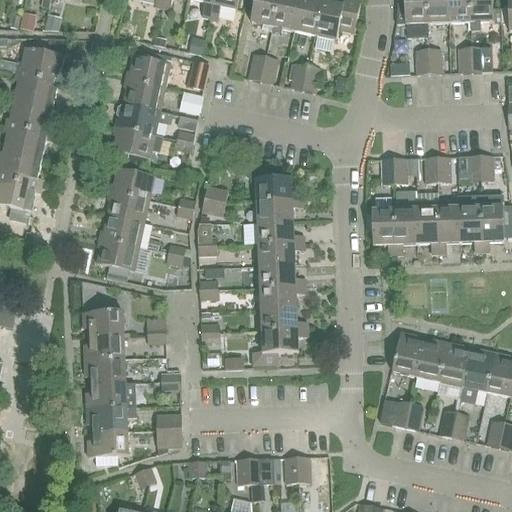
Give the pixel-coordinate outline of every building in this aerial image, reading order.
[(156,0),(154,11),(162,12),(164,0),(156,0)] [(173,0),(189,4),(189,0),(164,0),(162,12),(170,14),(173,0)] [(202,21),(210,23),(215,0),(189,0),(189,4),(205,7),(202,21)] [(215,0),(210,23),(218,24),(221,10),(237,14),(240,0),(215,0)] [(255,0),(250,26),(272,31),(279,0),(255,0)] [(279,0),(272,31),(272,34),(282,36),(282,33),(293,36),(300,0),(279,0)] [(308,0),(300,0),(293,36),(315,40),(323,0),(314,0),(314,1),(308,0)] [(323,0),(315,40),(338,45),(340,35),(356,38),(364,2),(355,0),(344,0),(342,7),(332,5),(332,0),(323,0)] [(405,0),(405,7),(398,7),(397,28),(406,28),(407,41),(429,41),(429,27),(427,0),(405,0)] [(427,0),(429,27),(451,27),(449,0),(427,0)] [(449,0),(451,27),(472,26),(470,0),(449,0)] [(470,0),(472,26),(472,34),(481,34),(481,25),(493,25),(491,0),(470,0)] [(59,79),(60,78),(64,59),(25,51),(21,70),(17,69),(14,84),(18,85),(18,83),(38,87),(41,76),(59,79)] [(473,76),(473,51),(459,52),(460,76),(473,76)] [(492,51),(473,51),(473,76),(493,75),(492,51)] [(430,53),(416,54),(417,78),(431,78),(430,53)] [(431,78),(442,77),(441,53),(430,53),(431,78)] [(266,61),(254,58),(249,82),(261,85),(266,61)] [(134,59),(129,83),(167,91),(172,68),(134,59)] [(261,85),(274,88),(279,63),(266,61),(261,85)] [(189,89),(204,92),(209,68),(194,64),(189,89)] [(309,70),(296,67),(291,91),(304,94),(309,70)] [(304,94),(317,97),(322,73),(309,70),(304,94)] [(65,80),(60,78),(59,79),(41,76),(38,87),(18,83),(18,85),(13,103),(52,111),(57,92),(62,93),(65,80)] [(129,83),(123,107),(161,115),(167,91),(129,83)] [(204,100),(189,97),(185,115),(200,118),(204,100)] [(48,131),(48,130),(52,111),(13,103),(9,122),(6,121),(3,135),(7,136),(7,134),(27,139),(30,127),(48,131)] [(121,120),(118,131),(156,139),(160,124),(171,126),(173,118),(161,115),(123,107),(123,108),(122,108),(118,110),(117,117),(119,120),(121,120)] [(178,130),(195,134),(198,124),(180,120),(178,130)] [(3,155),(41,163),(46,144),(51,145),(53,132),(48,130),(48,131),(30,127),(27,139),(7,134),(7,136),(3,155)] [(156,139),(118,131),(113,154),(151,163),(153,155),(160,156),(163,140),(156,139)] [(195,138),(179,135),(177,143),(193,147),(195,138)] [(237,140),(234,157),(249,160),(253,144),(237,140)] [(193,147),(177,143),(175,152),(191,155),(193,147)] [(37,183),(37,182),(41,163),(3,155),(0,154),(0,187),(16,191),(19,179),(37,183)] [(482,185),(495,185),(494,159),(481,160),(482,185)] [(481,160),(469,160),(469,185),(482,185),(481,160)] [(439,187),(451,186),(450,161),(438,162),(439,187)] [(395,188),(408,188),(407,162),(394,163),(395,188)] [(438,162),(425,162),(426,187),(439,187),(438,162)] [(394,163),(384,163),(382,163),(383,189),(395,188),(394,163)] [(255,184),(256,206),(304,204),(304,196),(293,196),(292,182),(274,182),(273,167),(243,169),(244,177),(251,184),(255,184)] [(120,171),(115,195),(152,203),(157,179),(120,171)] [(0,208),(30,215),(35,195),(40,197),(43,183),(37,182),(37,183),(19,179),(16,191),(0,187),(0,208)] [(208,191),(205,202),(226,207),(229,195),(208,191)] [(115,195),(110,218),(146,227),(152,203),(115,195)] [(482,199),(458,200),(459,211),(460,247),(474,247),(474,257),(482,257),(481,210),(482,210),(482,199)] [(181,201),(179,209),(194,212),(196,205),(181,201)] [(226,207),(205,202),(202,215),(223,220),(226,207)] [(256,206),(257,227),(293,226),(293,212),(304,212),(304,204),(256,206)] [(437,205),(416,206),(416,212),(416,248),(430,248),(431,258),(438,258),(438,212),(437,206),(437,205)] [(416,206),(394,207),(394,213),(395,259),(402,259),(402,248),(416,248),(416,212),(416,206)] [(447,206),(437,206),(438,212),(438,258),(446,258),(446,248),(460,247),(459,211),(447,211),(447,206)] [(177,219),(192,222),(194,212),(179,209),(177,219)] [(511,209),(503,210),(504,241),(511,241),(511,209)] [(482,210),(481,210),(482,257),(490,256),(490,246),(504,246),(504,241),(503,210),(482,210)] [(30,215),(14,211),(12,223),(28,226),(30,215)] [(394,213),(372,214),(373,249),(387,249),(388,259),(395,259),(394,213)] [(110,218),(104,242),(141,250),(146,227),(110,218)] [(257,227),(258,249),(306,247),(305,239),(294,239),(293,226),(257,227)] [(200,227),(198,236),(198,242),(199,251),(217,250),(216,241),(212,241),(212,227),(200,227)] [(141,250),(104,242),(99,266),(110,268),(136,274),(141,250)] [(258,249),(259,270),(295,269),(295,255),(306,255),(306,247),(258,249)] [(184,259),(186,252),(170,248),(169,256),(184,259)] [(217,250),(199,251),(199,259),(217,258),(217,250)] [(182,268),(184,259),(169,256),(167,265),(182,268)] [(128,284),(130,273),(110,268),(108,280),(128,284)] [(259,270),(260,292),(307,290),(307,282),(296,283),(295,269),(259,270)] [(200,294),(218,294),(218,285),(200,285),(200,294)] [(260,292),(260,314),(297,312),(296,298),(307,298),(307,290),(260,292)] [(218,294),(200,294),(200,303),(219,302),(218,294)] [(0,307),(0,328),(12,332),(17,311),(0,307)] [(260,314),(261,334),(309,333),(309,325),(298,326),(297,312),(260,314)] [(92,331),(92,339),(125,338),(125,313),(85,315),(86,331),(92,331)] [(166,328),(148,329),(148,338),(166,337),(166,328)] [(202,337),(220,336),(220,328),(201,328),(202,337)] [(309,333),(261,334),(262,356),(252,356),(252,370),(279,368),(279,357),(300,356),(299,340),(309,340),(309,333)] [(202,337),(202,346),(220,345),(220,336),(202,337)] [(402,336),(394,374),(418,379),(424,346),(416,345),(418,339),(402,336)] [(166,337),(148,338),(148,347),(166,346),(166,337)] [(86,348),(87,363),(126,362),(125,338),(92,339),(92,348),(86,348)] [(424,346),(418,379),(441,384),(449,345),(434,342),(433,348),(424,346)] [(449,345),(441,384),(464,389),(472,357),(463,355),(464,349),(449,345)] [(464,389),(462,401),(475,404),(478,392),(488,394),(497,356),(482,352),(480,358),(472,357),(464,389)] [(497,356),(488,394),(511,399),(511,396),(511,364),(511,365),(511,359),(497,356)] [(93,380),(93,387),(127,386),(126,362),(87,363),(88,380),(93,380)] [(162,377),(162,385),(180,384),(180,376),(162,377)] [(180,384),(162,385),(162,395),(180,395),(180,384)] [(88,396),(89,411),(138,410),(137,386),(127,386),(93,387),(94,396),(88,396)] [(406,432),(412,407),(398,404),(393,429),(406,432)] [(412,407),(406,432),(419,435),(424,410),(412,407)] [(95,428),(95,435),(129,434),(129,423),(138,423),(138,410),(89,411),(89,428),(95,428)] [(453,442),(459,417),(445,414),(440,439),(453,442)] [(471,420),(459,417),(453,442),(466,444),(471,420)] [(157,433),(181,433),(181,419),(156,420),(157,433)] [(487,449),(500,452),(506,426),(492,424),(487,449)] [(511,427),(506,426),(500,452),(511,454),(511,427)] [(182,450),(181,433),(157,433),(157,451),(182,450)] [(129,434),(95,435),(96,444),(90,444),(90,460),(97,460),(97,468),(118,468),(118,459),(130,458),(129,434)] [(299,461),(300,486),(311,486),(311,460),(299,461)] [(300,486),(299,461),(285,461),(286,486),(300,486)] [(274,482),(276,482),(275,462),(251,463),(252,488),(275,488),(274,482)] [(238,489),(252,488),(251,463),(237,464),(238,489)] [(200,480),(199,465),(190,466),(190,482),(200,482),(200,480)] [(200,480),(200,482),(208,481),(208,465),(199,465),(200,480)] [(152,471),(144,474),(149,488),(149,489),(157,486),(152,471)] [(149,488),(144,474),(134,477),(140,492),(149,489),(149,488)]
